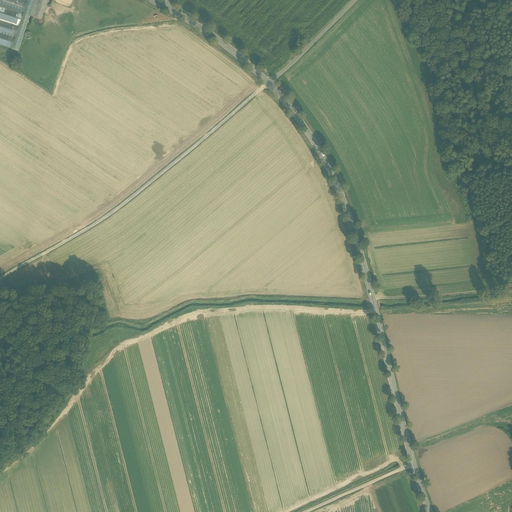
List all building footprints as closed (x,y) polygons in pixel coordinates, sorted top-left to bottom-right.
[(26,3),(18,0),(0,0),(0,6),(23,14),(26,3)] [(27,0),(27,1),(26,3),(23,14),(22,15),(19,26),(18,27),(11,49),(18,51),(29,17),(34,3),(34,0),(27,0)] [(34,3),(29,17),(38,20),(43,6),(39,5),(34,3)] [(22,15),(0,8),(0,20),(19,26),(22,15)] [(18,27),(0,21),(0,45),(11,49),(18,27)]
